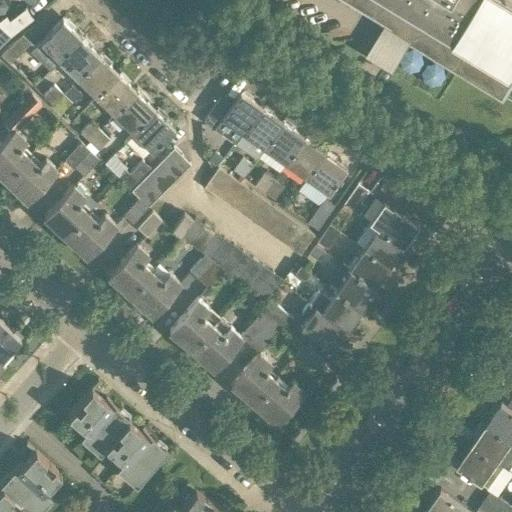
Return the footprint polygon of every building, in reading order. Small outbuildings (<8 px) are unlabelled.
[(511,0),(343,0),(452,66),(501,96),(511,78),(511,0)] [(0,26),(10,36),(33,18),(25,8),(9,20),(5,16),(0,20),(0,26)] [(49,69),(82,36),(62,17),(40,41),(30,51),(49,69)] [(0,26),(0,45),(10,36),(0,26)] [(31,42),(22,34),(14,40),(0,54),(10,63),(31,42)] [(49,69),(59,59),(77,77),(100,54),(82,36),(49,69)] [(119,72),(100,54),(77,77),(96,95),(119,72)] [(138,91),(119,72),(96,95),(115,114),(138,91)] [(81,92),(72,83),(63,92),(73,101),(81,92)] [(51,104),(62,93),(54,84),(43,96),(51,104)] [(203,120),(214,127),(235,142),(262,106),(240,90),(231,102),(220,95),(203,120)] [(156,109),(138,91),(115,114),(133,132),(156,109)] [(18,108),(29,118),(43,104),(32,93),(18,108)] [(60,113),(71,102),(62,93),(51,104),(60,113)] [(262,106),(235,142),(257,158),(265,147),(283,121),(262,106)] [(156,109),(133,132),(126,139),(143,156),(150,149),(152,151),(175,127),(156,109)] [(89,140),(100,129),(91,120),(80,132),(89,140)] [(304,135),(283,121),(265,147),(285,162),(304,135)] [(0,141),(0,173),(5,179),(30,153),(21,144),(28,137),(15,125),(0,141)] [(98,149),(109,138),(100,129),(89,140),(98,149)] [(285,162),(307,177),(325,150),(304,135),(285,162)] [(74,166),(90,149),(81,140),(65,157),(74,166)] [(140,197),(183,154),(174,145),(152,168),(132,189),(139,196),(140,197)] [(83,175),(99,158),(90,149),(74,166),(83,175)] [(213,150),(207,159),(207,160),(208,161),(216,165),(222,156),(213,150)] [(325,150),(307,177),(328,192),(347,166),(325,150)] [(119,173),(127,165),(115,152),(107,160),(119,173)] [(39,162),(30,153),(5,179),(27,200),(58,167),(46,155),(39,162)] [(191,162),(183,154),(140,197),(149,205),(191,162)] [(243,176),(252,163),(242,156),(233,169),(243,176)] [(132,189),(152,168),(143,159),(130,173),(125,168),(118,176),(132,189)] [(219,165),(215,171),(204,185),(215,193),(230,173),(219,165)] [(264,191),(273,179),(263,172),(255,184),(264,191)] [(240,180),(230,173),(215,193),(225,201),(240,180)] [(264,191),(274,199),(283,186),(273,179),(264,191)] [(249,187),(240,180),(225,201),(234,207),(249,187)] [(43,214),(65,235),(90,209),(80,200),(87,194),(74,182),(43,214)] [(370,190),(359,182),(344,204),(355,211),(360,214),(367,205),(362,202),(370,190)] [(258,193),(249,187),(234,207),(244,214),(258,193)] [(267,200),(258,193),(244,214),(253,220),(267,200)] [(427,205),(410,193),(399,210),(417,221),(427,205)] [(133,223),(149,205),(140,197),(139,196),(123,213),(133,223)] [(318,229),(334,205),(324,198),(307,222),(318,229)] [(377,226),(404,244),(419,223),(391,205),(383,199),(369,220),(377,226)] [(277,207),(267,200),(253,220),(262,227),(277,207)] [(349,219),(355,211),(344,204),(339,212),(349,219)] [(286,214),(277,207),(262,227),(272,234),(286,214)] [(98,218),(90,209),(65,235),(86,256),(117,222),(105,210),(98,218)] [(137,226),(138,227),(146,235),(161,219),(152,210),(137,226)] [(184,212),(171,229),(181,236),(193,218),(184,212)] [(295,220),(286,214),(272,234),(281,241),(295,220)] [(193,218),(181,236),(191,243),(205,223),(195,216),(193,218)] [(305,227),(295,220),(281,241),(290,247),(305,227)] [(215,230),(205,223),(191,243),(201,250),(215,230)] [(327,248),(339,230),(329,223),(317,241),(327,248)] [(389,265),(404,244),(377,226),(362,246),(389,265)] [(315,234),(305,227),(290,247),(300,254),(315,234)] [(201,250),(205,253),(204,253),(210,257),(225,237),(215,230),(201,250)] [(210,257),(215,260),(220,264),(234,244),(225,237),(210,257)] [(129,295),(153,268),(143,259),(150,252),(137,240),(129,249),(107,275),(129,295)] [(225,268),(225,267),(230,270),(244,250),(234,244),(220,264),(225,268)] [(314,244),(309,252),(319,260),(325,251),(314,244)] [(348,267),(350,268),(375,286),(389,265),(362,246),(348,267)] [(254,257),(244,250),(230,270),(239,277),(254,257)] [(210,257),(204,253),(189,270),(199,278),(215,260),(210,257)] [(263,264),(254,257),(239,277),(249,284),(263,264)] [(225,268),(220,264),(215,260),(199,278),(208,286),(225,268)] [(273,270),(263,264),(249,284),(259,291),(273,270)] [(310,272),(300,265),(294,273),(304,280),(310,272)] [(153,268),(129,295),(151,314),(182,280),(169,269),(163,277),(153,268)] [(375,286),(350,268),(335,289),(362,308),(376,287),(375,286)] [(259,291),(270,299),(283,277),(273,270),(259,291)] [(317,289),(309,300),(348,328),(362,308),(335,289),(330,297),(317,289)] [(191,349),(219,316),(209,307),(211,306),(198,295),(168,329),(191,349)] [(280,308),(270,299),(262,308),(272,316),(282,324),(285,327),(293,318),(280,308)] [(348,328),(309,300),(302,311),(307,315),(300,326),(333,349),(348,328)] [(262,308),(241,333),(240,335),(241,336),(250,343),(272,316),(262,308)] [(214,369),(241,336),(240,335),(241,333),(230,323),(229,324),(219,316),(191,349),(214,369)] [(250,343),(258,351),(259,350),(260,350),(282,324),(272,316),(250,343)] [(0,358),(1,360),(21,338),(0,319),(0,358)] [(303,343),(296,354),(315,368),(322,357),(303,343)] [(272,361),(260,350),(259,350),(258,351),(230,383),(253,403),(276,376),(266,367),(272,361)] [(286,384),(276,376),(253,403),(275,423),(305,389),(292,378),(286,384)] [(100,453),(106,446),(129,420),(131,418),(128,415),(127,417),(118,410),(120,408),(106,396),(104,398),(93,388),(99,380),(98,379),(68,413),(86,429),(80,436),(100,453)] [(502,400),(487,421),(511,438),(511,397),(507,404),(502,400)] [(315,405),(307,399),(302,405),(310,411),(315,405)] [(129,420),(106,446),(122,460),(116,467),(136,485),(167,449),(164,447),(163,449),(154,441),(156,440),(142,428),(141,429),(129,420)] [(511,438),(487,421),(472,443),(497,461),(511,440),(511,438)] [(0,482),(0,484),(1,486),(27,509),(29,511),(37,511),(51,496),(44,490),(61,472),(27,441),(25,443),(33,450),(23,461),(21,460),(9,473),(10,474),(3,483),(1,481),(0,482)] [(457,464),(483,482),(489,486),(504,466),(497,461),(472,443),(457,464)] [(24,511),(27,509),(1,486),(0,486),(0,511),(24,511)] [(166,511),(220,511),(222,510),(224,511),(228,511),(194,488),(181,508),(173,502),(166,511)] [(426,509),(429,511),(474,511),(466,506),(466,505),(441,488),(426,509)] [(511,511),(511,505),(491,490),(483,501),(498,511),(511,511)] [(498,511),(483,501),(476,511),(478,511),(498,511)]
